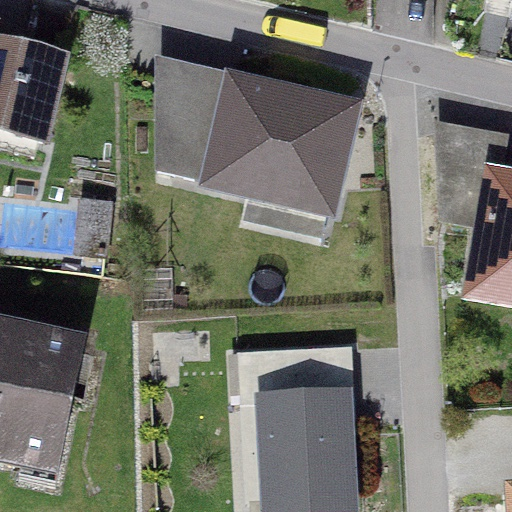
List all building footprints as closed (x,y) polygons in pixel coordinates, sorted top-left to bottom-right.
[(8,53),(13,31),(0,27),(0,133),(42,143),(61,65),(8,53)] [(210,186),(328,213),(350,115),(233,88),(210,186)] [(489,198),(440,189),(442,222),(483,229),(476,273),(509,278),(507,291),(511,291),(511,184),(492,181),(489,198)] [(78,255),(105,258),(111,207),(84,204),(78,255)] [(0,462),(57,474),(83,352),(0,334),(0,462)] [(348,511),(338,350),(237,356),(240,409),(264,408),(270,511),(348,511)]
